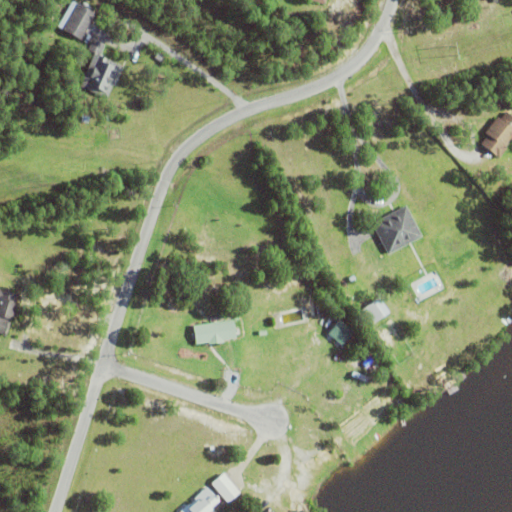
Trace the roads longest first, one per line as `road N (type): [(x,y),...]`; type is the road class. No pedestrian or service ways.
road 1 (residential): [(55,511),(169,173),(222,125),(341,75),(380,31),(391,0)]
road 2 (residential): [(103,366),(288,425)]
